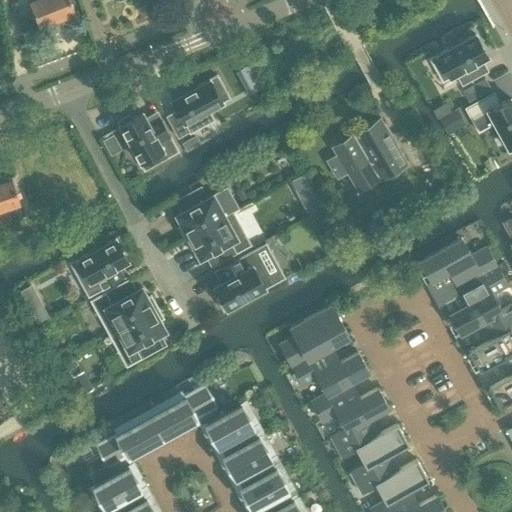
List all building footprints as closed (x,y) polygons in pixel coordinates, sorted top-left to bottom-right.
[(34,0),(29,2),(38,26),(74,12),(69,0),(34,0)] [(437,54),(429,58),(442,81),(456,73),(462,84),(475,77),(482,73),(476,62),(482,59),(487,56),(474,34),(437,54)] [(166,116),(178,137),(188,131),(184,122),(221,102),(209,79),(206,80),(205,77),(192,84),(194,87),(171,100),(177,110),(166,116)] [(478,131),(493,123),(509,151),(511,149),(511,102),(510,98),(499,104),(493,93),(465,108),(478,131)] [(425,130),(413,111),(401,118),(412,137),(425,130)] [(117,121),(139,162),(162,150),(159,143),(170,137),(158,117),(147,123),(142,112),(131,118),(129,115),(117,121)] [(461,126),(454,112),(440,120),(448,133),(461,126)] [(332,146),(359,191),(406,163),(380,118),(332,146)] [(0,182),(0,225),(10,222),(6,207),(19,203),(11,179),(0,182)] [(206,198),(200,187),(180,198),(186,209),(175,214),(181,225),(178,227),(184,238),(232,212),(231,211),(224,215),(212,194),(206,198)] [(232,212),(184,238),(190,249),(193,248),(199,259),(210,253),(215,263),(250,245),(232,212)] [(319,236),(331,257),(347,249),(335,228),(319,236)] [(70,262),(88,296),(122,277),(116,267),(127,261),(121,250),(124,248),(118,236),(70,262)] [(448,271),(456,287),(496,265),(486,246),(470,255),(461,237),(419,260),(430,280),(448,271)] [(214,286),(226,308),(271,284),(268,278),(280,272),(264,244),(218,269),(224,280),(214,286)] [(459,333),(477,324),(476,322),(500,309),(491,293),(507,284),(496,265),(456,287),(466,304),(448,314),(459,333)] [(90,300),(108,333),(156,307),(150,296),(147,297),(141,286),(130,292),(125,282),(90,300)] [(0,323),(9,319),(0,302),(0,323)] [(479,369),(497,359),(496,358),(511,348),(511,330),(511,329),(511,328),(511,302),(500,309),(476,322),(477,324),(486,340),(468,349),(479,369)] [(156,307),(108,333),(126,366),(160,347),(154,336),(165,330),(159,320),(162,318),(156,307)] [(301,385),(317,376),(314,372),(338,358),(331,345),(348,335),(335,313),(279,344),(301,385)] [(511,348),(496,358),(497,359),(505,375),(488,385),(499,405),(511,397),(511,348)] [(317,376),(325,392),(349,379),(350,381),(368,371),(357,351),(339,361),(338,358),(314,372),(317,376)] [(75,363),(71,356),(63,362),(68,370),(75,366),(75,363)] [(336,412),(344,426),(368,414),(370,416),(388,407),(377,387),(359,397),(350,381),(349,379),(325,392),(310,401),(321,421),(336,412)] [(180,393),(148,410),(154,421),(165,415),(173,429),(215,406),(203,385),(183,397),(180,393)] [(240,403),(235,396),(221,404),(226,411),(240,403)] [(219,458),(263,434),(245,402),(205,423),(206,424),(201,426),(212,446),(216,443),(217,444),(232,435),(238,446),(223,455),(219,458)] [(154,421),(148,410),(115,428),(118,432),(97,444),(108,464),(150,442),(142,427),(154,421)] [(356,448),(363,461),(388,449),(390,452),(407,443),(396,423),(379,432),(370,416),(368,414),(344,426),(345,428),(330,437),(341,457),(356,448)] [(236,489),(236,490),(280,466),(263,434),(219,458),(229,477),(234,475),(249,467),(255,478),(240,486),(240,487),(236,489)] [(376,484),(383,497),(407,485),(409,488),(427,478),(416,458),(398,468),(390,452),(388,449),(363,461),(365,464),(349,472),(360,492),(376,484)] [(89,488),(102,511),(120,511),(150,496),(146,498),(145,498),(130,506),(124,495),(139,487),(139,486),(143,484),(132,464),(128,466),(89,488)] [(270,511),(297,497),(280,466),(236,490),(247,509),(251,506),(251,507),(267,498),(273,509),(267,511),(270,511)] [(94,475),(98,482),(106,477),(103,470),(94,475)] [(445,511),(436,494),(418,504),(409,488),(407,485),(383,497),(384,500),(369,508),(371,511),(445,511)] [(120,511),(158,511),(150,496),(120,511)] [(305,511),(297,497),(270,511),(305,511)]
